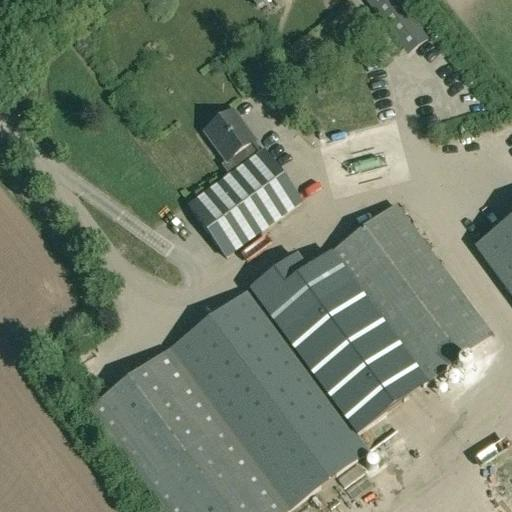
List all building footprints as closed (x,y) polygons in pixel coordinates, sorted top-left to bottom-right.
[(397,0),(362,0),(396,43),(417,27),(397,0)] [(229,261),(302,207),(235,114),(206,136),(227,165),(223,168),(231,180),(191,210),(229,261)] [(373,173),(374,184),(401,180),(399,165),(386,166),(387,171),(373,173)] [(493,338),(405,220),(400,212),(397,209),(332,257),(428,386),(493,338)] [(403,209),(400,212),(405,220),(409,216),(403,209)] [(511,223),(477,249),(511,296),(511,223)] [(372,427),(404,405),(298,261),(89,416),(160,511),(295,511),(386,445),(372,427)] [(446,436),(454,449),(484,429),(476,416),(446,436)]
